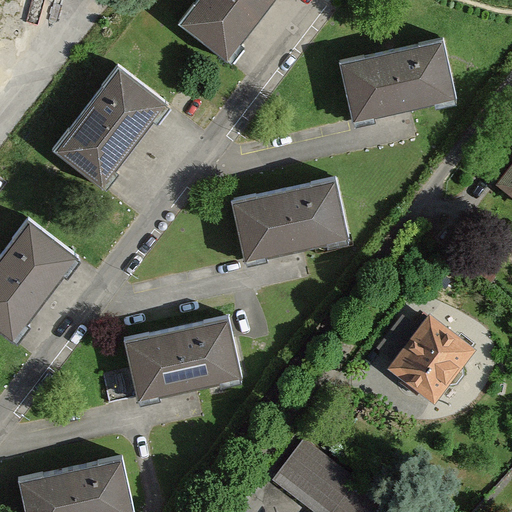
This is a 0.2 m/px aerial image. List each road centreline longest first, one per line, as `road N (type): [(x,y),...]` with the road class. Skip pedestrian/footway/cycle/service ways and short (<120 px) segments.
road 1 (residential): [(212,511),(251,459),(260,411),(511,95)]
road 2 (residential): [(0,399),(306,0)]
road 3 (unknown): [(182,161),(292,159),(416,134)]
road 4 (unknown): [(80,294),(197,293),(309,271)]
road 5 (unknown): [(0,437),(71,439),(202,410)]
